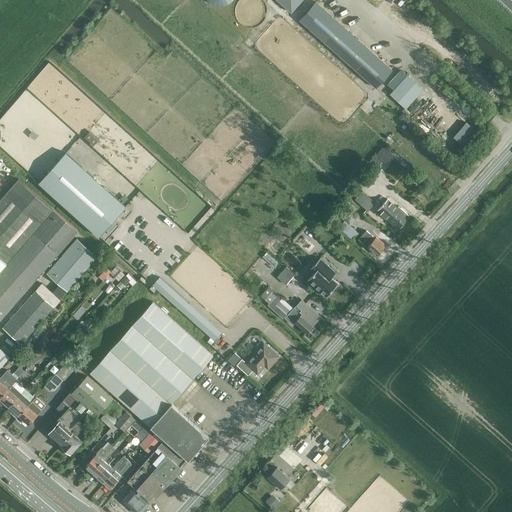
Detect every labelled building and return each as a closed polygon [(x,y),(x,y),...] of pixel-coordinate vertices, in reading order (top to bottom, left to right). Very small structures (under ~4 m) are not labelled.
[(277,0),(292,13),(302,0),(277,0)] [(316,1),(299,19),(376,88),(393,70),(316,1)] [(394,89),(390,92),(406,107),(424,88),(402,67),(387,83),(394,89)] [(465,145),(478,131),(467,121),(454,135),(465,145)] [(89,131),(85,136),(94,144),(98,140),(89,131)] [(66,152),(39,182),(100,236),(126,206),(66,152)] [(0,199),(0,320),(79,230),(19,178),(0,199)] [(357,196),(355,199),(368,211),(376,202),(363,190),(361,192),(359,190),(355,195),(357,196)] [(377,210),(393,224),(398,229),(410,216),(399,206),(397,208),(387,200),(377,210)] [(338,215),(345,220),(351,226),(356,221),(349,215),(354,210),(347,204),(338,215)] [(351,226),(345,220),(339,227),(352,239),(358,233),(351,226)] [(377,256),(386,246),(376,237),(375,239),(366,231),(359,239),(377,256)] [(67,290),(97,256),(77,238),(47,272),(67,290)] [(178,255),(170,264),(174,268),(182,259),(178,255)] [(315,272),(308,280),(326,296),(338,284),(331,278),(332,277),(336,273),(336,272),(320,258),(311,268),(315,272)] [(111,271),(120,279),(126,273),(117,265),(111,271)] [(98,274),(103,279),(112,271),(108,266),(98,274)] [(286,285),(295,275),(286,267),(277,277),(286,285)] [(129,288),(138,280),(129,271),(120,280),(129,288)] [(247,272),(241,280),(245,283),(251,275),(247,272)] [(160,277),(153,284),(183,311),(190,304),(160,277)] [(261,295),(270,303),(268,305),(283,318),(293,307),(278,294),(269,286),(261,295)] [(3,328),(22,344),(55,306),(36,290),(3,328)] [(321,317),(302,300),(297,305),(296,305),(293,308),(294,308),(286,318),(293,325),(295,323),(306,333),(321,317)] [(90,372),(151,426),(165,438),(162,443),(165,445),(169,449),(186,464),(189,460),(210,437),(172,403),(213,356),(153,302),(90,372)] [(192,310),(188,315),(211,335),(215,330),(192,310)] [(48,343),(43,338),(32,351),(37,355),(48,343)] [(279,356),(264,342),(246,362),(242,359),(237,365),(248,375),(253,370),(258,374),(269,361),(272,364),(279,356)] [(0,368),(11,356),(0,347),(0,368)] [(231,348),(225,354),(235,364),(241,357),(231,348)] [(0,378),(0,398),(25,370),(20,366),(13,374),(7,370),(2,376),(0,378)] [(25,370),(0,398),(10,407),(26,388),(25,389),(18,383),(27,373),(25,370)] [(56,373),(44,386),(51,393),(63,380),(56,373)] [(77,421),(78,420),(85,412),(94,420),(113,398),(87,375),(71,392),(71,391),(56,407),(62,413),(57,419),(60,422),(49,433),(62,445),(73,433),(72,433),(81,424),(77,421)] [(26,388),(10,407),(19,416),(40,392),(38,390),(33,395),(26,388)] [(40,392),(19,416),(29,424),(42,410),(41,409),(44,406),(40,402),(45,396),(40,392)] [(136,420),(125,410),(119,417),(118,419),(115,422),(115,423),(125,432),(132,424),(136,420)] [(108,411),(101,419),(111,427),(115,423),(115,422),(118,419),(108,411)] [(73,433),(62,445),(61,445),(71,454),(82,442),(76,436),(85,426),(78,420),(77,421),(81,424),(72,433),(73,433)] [(136,420),(132,424),(139,430),(143,426),(136,420)] [(139,430),(137,434),(143,439),(150,432),(143,426),(139,430)] [(143,439),(139,444),(151,455),(162,443),(150,432),(143,439)] [(85,467),(92,472),(103,459),(102,458),(113,446),(110,443),(105,449),(102,447),(85,467)] [(142,511),(182,468),(186,464),(169,449),(165,445),(162,443),(151,455),(127,481),(135,487),(123,500),(136,511),(142,511)] [(103,459),(92,472),(98,477),(110,464),(106,461),(116,449),(113,446),(102,458),(103,459)] [(115,470),(104,483),(110,488),(128,468),(127,468),(129,466),(136,459),(137,455),(133,452),(127,459),(116,471),(115,470)] [(110,464),(98,477),(104,483),(115,470),(116,471),(127,459),(124,456),(113,468),(110,464)] [(281,489),(290,479),(278,467),(268,477),(281,489)] [(266,500),(274,507),(281,500),(273,492),(266,500)]
